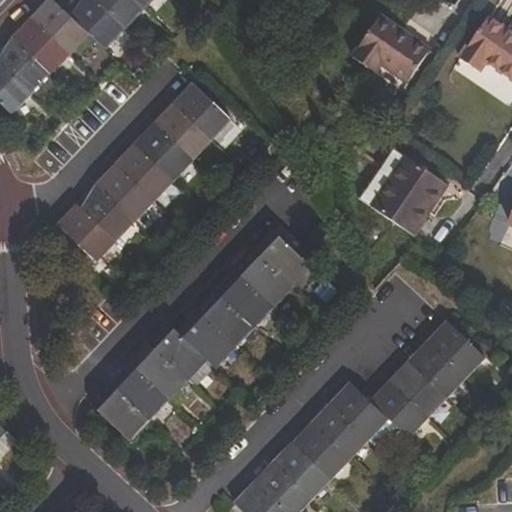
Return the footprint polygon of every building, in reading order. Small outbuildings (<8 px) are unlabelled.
[(51,0),(37,24),(71,57),(91,36),(73,19),(68,14),(52,0),(51,0)] [(107,51),(127,30),(95,0),(84,0),(73,19),(91,36),(107,51)] [(95,0),(127,30),(146,10),(135,0),(95,0)] [(135,0),(146,10),(156,0),(135,0)] [(378,74),(383,66),(419,90),(442,57),(383,17),(354,58),(378,74)] [(511,32),(491,17),(462,60),(482,73),(488,64),(511,80),(511,32)] [(33,20),(19,43),(53,76),(71,57),(37,24),(33,20)] [(14,38),(0,62),(0,64),(33,96),(53,76),(19,43),(14,38)] [(0,102),(14,116),(33,96),(0,64),(0,102)] [(233,121),(194,83),(179,108),(213,141),(233,121)] [(175,104),(160,129),(194,162),(213,141),(179,108),(175,104)] [(155,124),(141,149),(175,182),(194,162),(160,129),(155,124)] [(137,145),(121,170),(156,202),(175,182),(141,149),(137,145)] [(407,158),(374,207),(416,236),(449,187),(407,158)] [(117,165),(102,190),(136,222),(156,202),(121,170),(117,165)] [(98,186),(84,210),(118,241),(136,222),(102,190),(98,186)] [(98,262),(118,241),(84,210),(79,206),(64,231),(98,262)] [(313,268),(281,239),(265,264),(293,289),(313,268)] [(261,260),(246,283),(273,310),(293,289),(265,264),(261,260)] [(243,280),(228,303),(255,330),(273,310),(246,283),(243,280)] [(224,300),(209,324),(235,350),(255,330),(228,303),(224,300)] [(217,369),(235,350),(209,324),(205,321),(190,344),(208,360),(217,369)] [(448,321),(434,346),(468,378),(487,358),(448,321)] [(178,332),(162,355),(189,381),(208,360),(190,344),(178,332)] [(429,342),(414,366),(448,399),(468,378),(434,346),(429,342)] [(158,351),(143,374),(170,400),(189,381),(162,355),(158,351)] [(410,362),(395,386),(429,419),(448,399),(414,366),(410,362)] [(139,371),(123,395),(151,421),(170,400),(143,374),(139,371)] [(429,419),(395,386),(391,383),(375,407),(390,419),(410,438),(429,419)] [(336,407),(370,440),(390,419),(375,407),(372,403),(351,384),(336,407)] [(132,442),(151,421),(123,395),(120,392),(105,415),(132,442)] [(332,404),(318,427),(351,460),(370,440),(336,407),(332,404)] [(313,423),(298,448),(332,481),(351,460),(318,427),(313,423)] [(294,444),(278,469),(312,501),(332,481),(298,448),(294,444)] [(274,465),(259,490),(282,511),(302,511),(312,501),(278,469),(274,465)] [(243,511),(282,511),(259,490),(255,485),(240,509),(243,511)]
